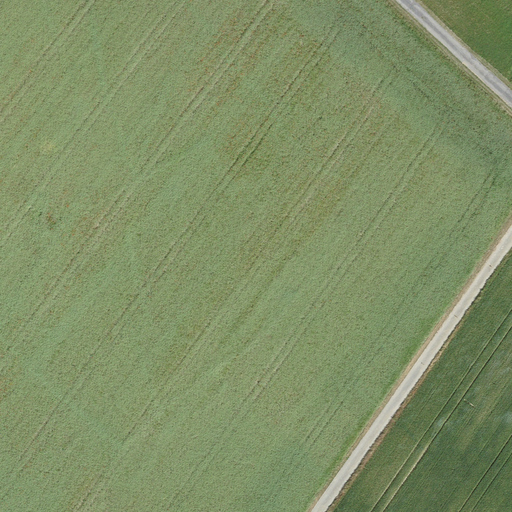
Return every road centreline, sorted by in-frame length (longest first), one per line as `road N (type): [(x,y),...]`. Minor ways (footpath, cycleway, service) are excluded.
road 1 (track): [(319,511),(511,235)]
road 2 (track): [(511,102),(403,0)]
